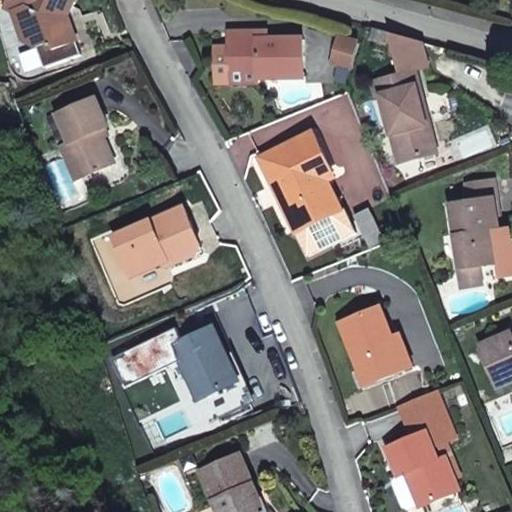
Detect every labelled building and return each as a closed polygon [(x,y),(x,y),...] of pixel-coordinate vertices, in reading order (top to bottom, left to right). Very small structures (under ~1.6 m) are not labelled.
[(69,16),(77,0),(10,0),(6,9),(15,12),(22,35),(36,47),(37,47),(51,42),(54,49),(78,41),(69,16)] [(392,34),(376,29),(373,40),(389,45),(391,37),(392,34)] [(269,33),(232,33),(232,45),(232,84),(261,84),(261,79),(306,79),(305,40),(269,40),(269,33)] [(392,34),(391,37),(399,70),(428,63),(423,43),(392,34)] [(334,64),(353,70),(360,45),(341,39),(334,64)] [(51,42),(37,47),(38,49),(44,67),(45,69),(83,56),(78,41),(54,49),(51,42)] [(232,84),(232,45),(218,46),(218,84),(232,84)] [(44,67),(38,49),(19,55),(25,74),(44,67)] [(401,75),(417,71),(429,68),(428,63),(399,70),(401,75)] [(401,75),(374,82),(378,99),(383,98),(400,164),(439,154),(431,125),(428,125),(418,88),(421,87),(417,71),(401,75)] [(428,125),(431,125),(421,87),(418,88),(428,125)] [(98,98),(58,115),(70,144),(63,147),(77,181),(117,164),(103,131),(110,128),(98,98)] [(275,185),(279,184),(287,200),(283,202),(298,234),(334,216),(318,182),(327,177),(329,176),(334,174),(316,135),(263,160),(275,185)] [(329,176),(327,177),(344,212),(346,211),(329,176)] [(298,234),(302,243),(350,220),(346,211),(344,212),(327,177),(318,182),(334,216),(298,234)] [(470,203),(451,205),(461,271),(480,269),(503,265),(497,232),(501,232),(495,200),(499,199),(496,180),(467,185),(470,203)] [(279,184),(275,185),(283,202),(287,200),(279,184)] [(185,209),(115,238),(132,277),(168,262),(169,266),(198,255),(201,246),(185,209)] [(480,269),(461,271),(462,288),(481,286),(480,269)] [(341,324),(366,388),(416,368),(403,335),(395,338),(383,308),(341,324)] [(216,328),(175,347),(201,402),(241,383),(216,328)] [(511,334),(482,347),(500,389),(511,384),(511,334)] [(414,438),(388,449),(401,480),(408,477),(421,507),(422,509),(462,492),(457,481),(447,458),(440,461),(434,448),(447,443),(459,438),(439,390),(400,406),(414,438)] [(447,443),(434,448),(440,461),(447,458),(457,481),(462,479),(447,443)] [(202,472),(218,511),(259,511),(249,488),(254,486),(242,455),(202,472)] [(409,511),(421,507),(408,477),(401,480),(397,482),(395,486),(405,509),(409,511)]
